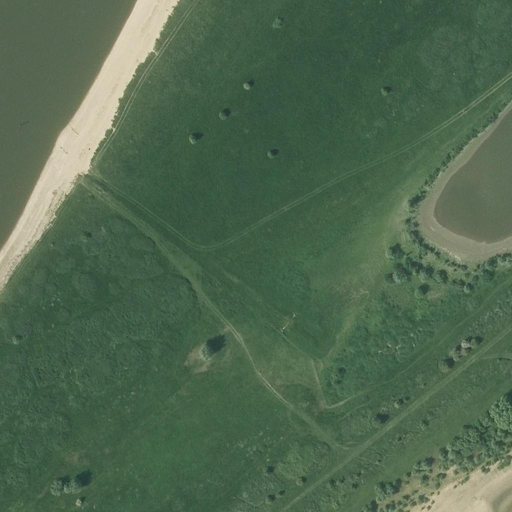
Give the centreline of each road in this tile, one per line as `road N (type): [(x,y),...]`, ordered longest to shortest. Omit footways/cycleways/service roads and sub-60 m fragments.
road 1 (track): [(511,71),(424,136),(258,224),(187,279),(277,392),(348,459)]
road 2 (track): [(511,325),(282,511)]
road 3 (track): [(187,279),(74,175)]
